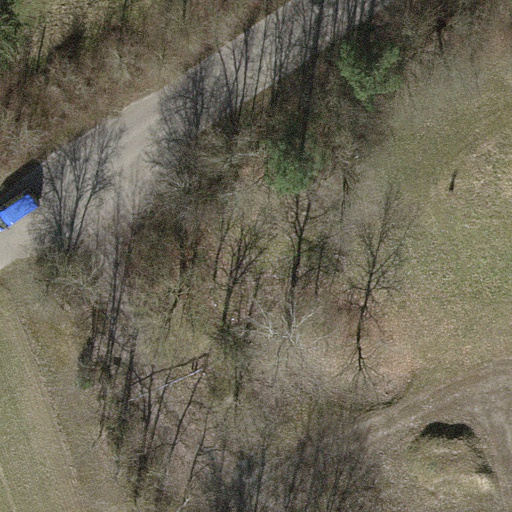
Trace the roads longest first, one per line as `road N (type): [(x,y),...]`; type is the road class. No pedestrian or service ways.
road 1 (tertiary): [(0,238),(348,0)]
road 2 (track): [(84,181),(156,391),(203,459),(263,511)]
